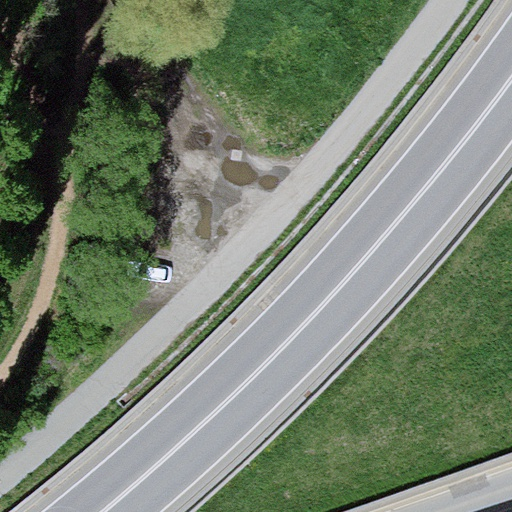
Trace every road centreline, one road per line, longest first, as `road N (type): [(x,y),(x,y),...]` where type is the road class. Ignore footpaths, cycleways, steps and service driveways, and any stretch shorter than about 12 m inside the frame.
road 1 (unclassified): [(462,0),(254,252),(0,492)]
road 2 (primary): [(104,511),(151,476),(383,245),(511,81)]
